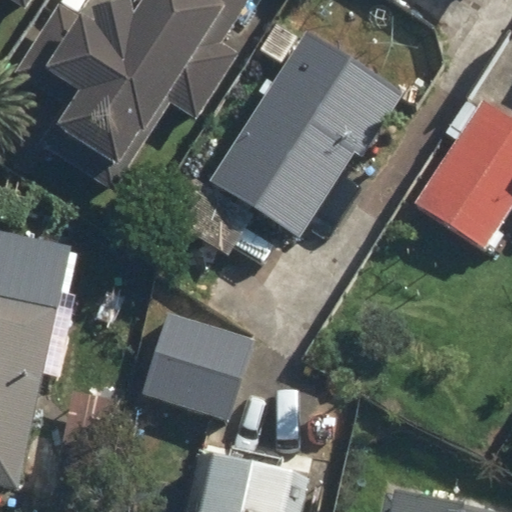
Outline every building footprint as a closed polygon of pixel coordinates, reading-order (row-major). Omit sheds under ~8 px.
[(134,0),(123,20),(83,31),(60,18),(19,87),(66,115),(41,157),(111,198),(203,43),(222,54),(254,0),(134,0)] [(281,74),(202,192),(190,184),(161,227),(226,271),(238,254),(255,264),(272,239),(292,252),(349,167),(357,172),(399,110),(391,105),(301,44),(276,28),(256,58),(281,74)] [(511,130),(476,111),(412,225),(485,266),(511,218),(511,130)] [(0,251),(0,500),(14,504),(60,263),(0,251)] [(154,316),(127,401),(227,432),(253,347),(154,316)] [(105,483),(119,389),(59,381),(46,475),(105,483)] [(307,511),(311,497),(189,470),(179,511),(307,511)]
